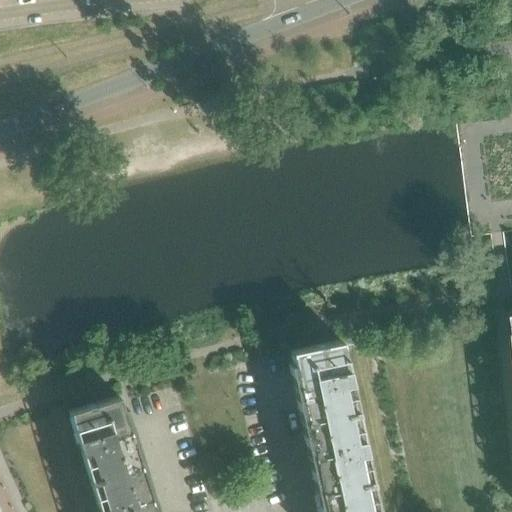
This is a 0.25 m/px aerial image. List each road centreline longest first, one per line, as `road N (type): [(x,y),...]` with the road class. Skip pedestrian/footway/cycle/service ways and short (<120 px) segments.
road 1 (residential): [(0,132),(327,0)]
road 2 (residential): [(129,0),(0,16)]
